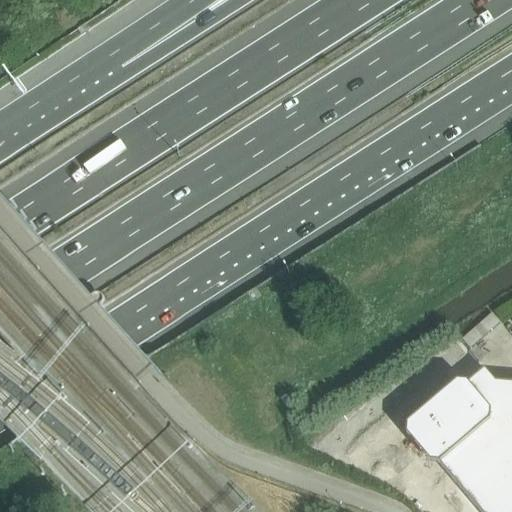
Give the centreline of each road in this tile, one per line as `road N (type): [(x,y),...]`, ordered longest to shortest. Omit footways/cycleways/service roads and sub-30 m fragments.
road 1 (motorway): [(0,399),(511,70)]
road 2 (motorway): [(0,311),(485,0)]
road 3 (motorway): [(364,0),(0,233)]
road 4 (motorway): [(117,59),(0,135)]
road 5 (motorway): [(225,0),(117,59)]
